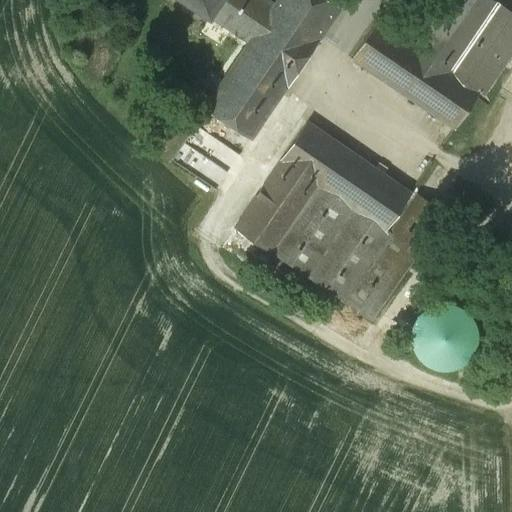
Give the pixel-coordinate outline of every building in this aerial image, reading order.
[(183,0),(210,18),(212,16),(222,0),(183,0)] [(251,137),(338,8),(326,0),(280,0),(276,6),(267,0),(222,0),(212,16),(251,42),(207,107),(251,137)] [(450,134),(511,45),(511,25),(475,0),(450,0),(420,44),(380,16),(347,63),(450,134)] [(407,200),(307,129),(236,230),(368,324),(415,257),(383,234),(407,200)] [(453,303),(441,303),(430,306),(421,312),(414,321),(411,332),(411,343),(415,354),(422,363),(432,369),(443,371),(454,370),(465,365),(473,357),(478,347),(480,336),(477,325),(472,315),(463,308),(453,303)]
